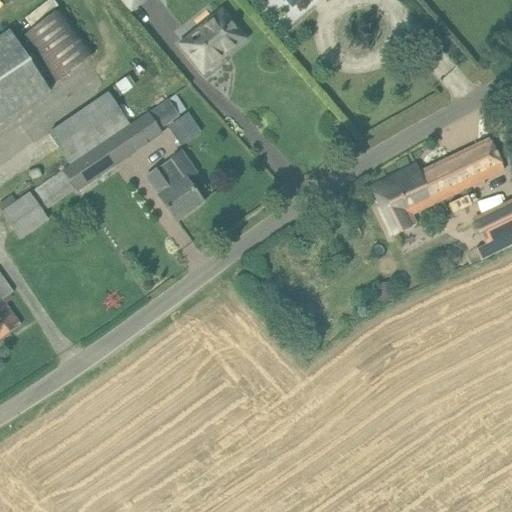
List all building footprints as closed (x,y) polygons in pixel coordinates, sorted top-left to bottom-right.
[(143,0),(122,0),(131,10),(143,0)] [(62,7),(21,35),(54,81),(94,53),(62,7)] [(222,12),(197,32),(203,39),(188,52),(203,72),(208,68),(211,71),(220,63),(218,60),(244,39),(222,12)] [(0,36),(0,125),(51,91),(10,30),(0,36)] [(107,93),(47,134),(69,166),(129,124),(107,93)] [(175,93),(129,124),(69,166),(62,170),(75,189),(77,191),(161,134),(159,130),(169,124),(188,110),(175,93)] [(419,172),(415,165),(371,187),(394,235),(415,225),(409,214),(504,171),(489,139),(419,172)] [(190,186),(185,179),(184,177),(194,170),(181,152),(145,177),(175,220),(202,202),(190,186)] [(42,212),(75,189),(62,170),(1,212),(20,239),(47,220),(42,212)] [(511,200),(472,220),(485,245),(475,250),(481,260),(511,244),(511,200)] [(8,291),(10,289),(1,276),(0,276),(0,338),(21,325),(6,303),(13,298),(8,291)]
